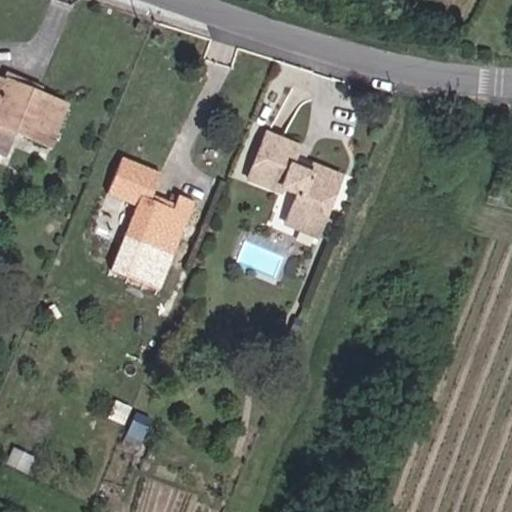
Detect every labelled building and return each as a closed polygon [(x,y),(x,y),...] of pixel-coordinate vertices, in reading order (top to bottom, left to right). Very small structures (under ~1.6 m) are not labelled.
[(45,134),(60,96),(0,71),(0,143),(1,144),(10,120),(45,134)] [(297,208),(319,215),(342,152),(309,142),(305,156),(282,148),(287,129),(263,121),(249,165),(279,175),(283,170),(297,175),(293,187),(300,197),(297,208)] [(155,184),(147,181),(157,153),(123,140),(109,181),(137,191),(125,223),(138,228),(155,184)] [(168,201),(184,206),(193,180),(176,174),(171,189),(168,201)] [(162,214),(179,220),(184,206),(168,201),(171,189),(155,184),(138,228),(155,233),(162,214)] [(155,233),(173,240),(179,220),(162,214),(155,233)]
